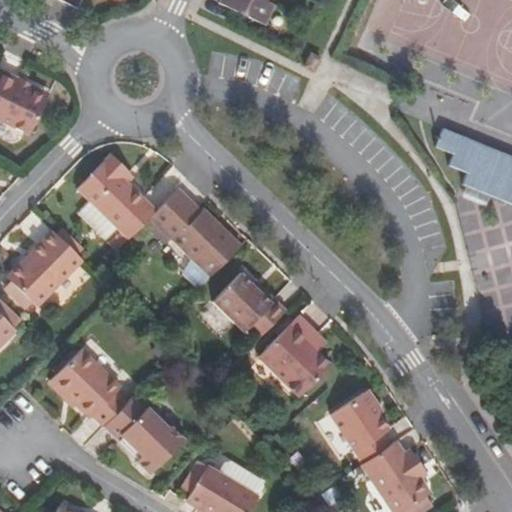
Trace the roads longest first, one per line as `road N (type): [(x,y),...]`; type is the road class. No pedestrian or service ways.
road 1 (residential): [(161,111),(393,348),(508,511)]
road 2 (residential): [(0,453),(51,449),(153,511)]
road 3 (residential): [(111,110),(0,221)]
